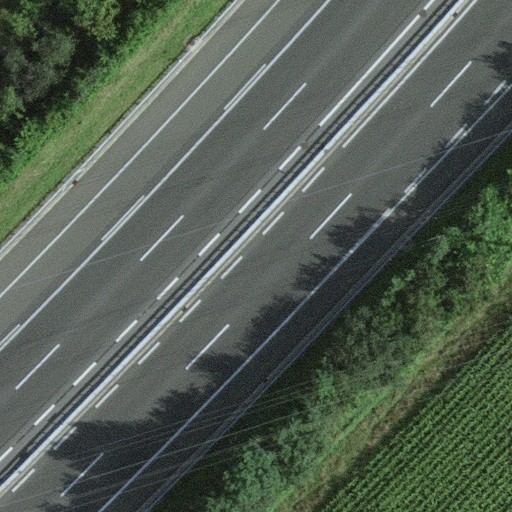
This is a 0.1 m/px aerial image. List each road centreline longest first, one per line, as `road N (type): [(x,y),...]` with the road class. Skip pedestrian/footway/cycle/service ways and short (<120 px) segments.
road 1 (motorway): [(46,511),(389,159),(511,17)]
road 2 (motorway): [(382,0),(0,403)]
